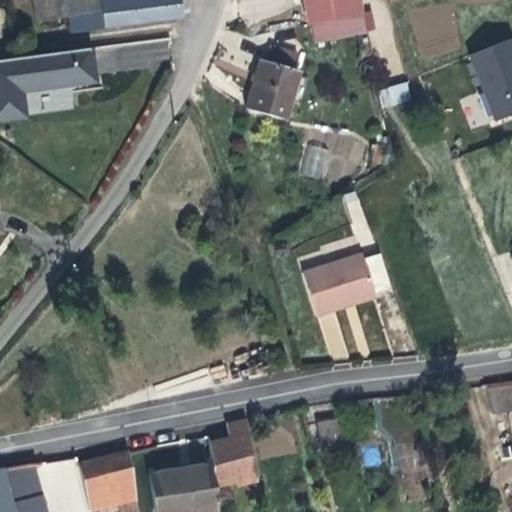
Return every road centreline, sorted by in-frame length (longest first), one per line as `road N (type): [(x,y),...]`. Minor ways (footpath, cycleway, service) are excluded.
road 1 (residential): [(0,450),(298,388),(511,357)]
road 2 (residential): [(210,0),(180,99),(65,271),(0,344)]
road 3 (unknown): [(41,298),(80,436)]
